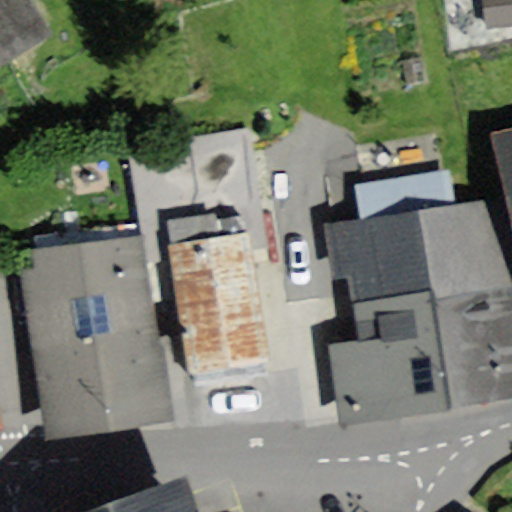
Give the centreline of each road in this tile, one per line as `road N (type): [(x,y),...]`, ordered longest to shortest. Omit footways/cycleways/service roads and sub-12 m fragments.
road 1 (residential): [(27,467),(315,453),(428,439)]
road 2 (residential): [(0,332),(27,467)]
